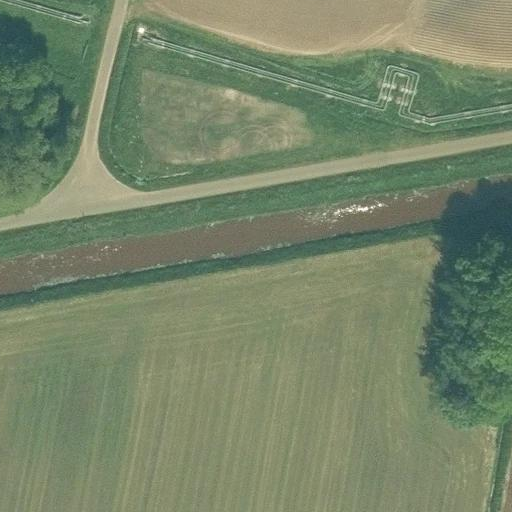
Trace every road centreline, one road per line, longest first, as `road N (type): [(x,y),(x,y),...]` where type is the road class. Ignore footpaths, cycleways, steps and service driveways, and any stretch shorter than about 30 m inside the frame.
road 1 (unclassified): [(74,211),(511,136)]
road 2 (unknown): [(118,9),(302,55),(379,41),(511,74)]
road 3 (unclassified): [(74,211),(121,0)]
